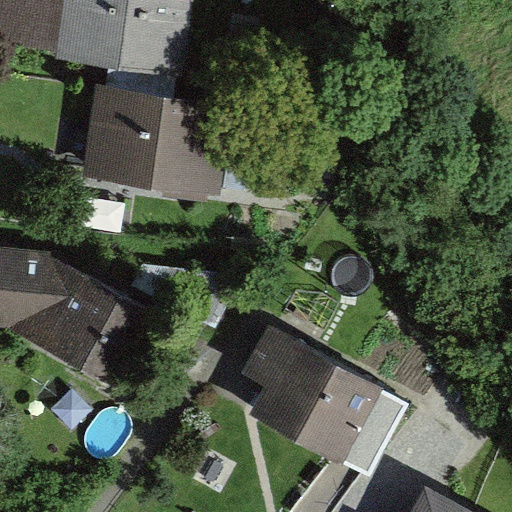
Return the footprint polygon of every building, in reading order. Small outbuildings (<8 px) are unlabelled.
[(0,36),(57,44),(62,0),(1,0),(0,13),(0,36)] [(188,0),(62,0),(57,44),(113,50),(182,59),(188,0)] [(182,59),(113,50),(108,85),(177,95),(182,59)] [(108,85),(94,83),(83,161),(225,181),(236,103),(177,95),(108,85)] [(52,245),(0,240),(0,320),(24,322),(127,376),(163,297),(52,245)] [(344,449),(383,371),(271,314),(247,363),(268,373),(253,403),(344,449)] [(495,511),(429,475),(408,511),(495,511)]
